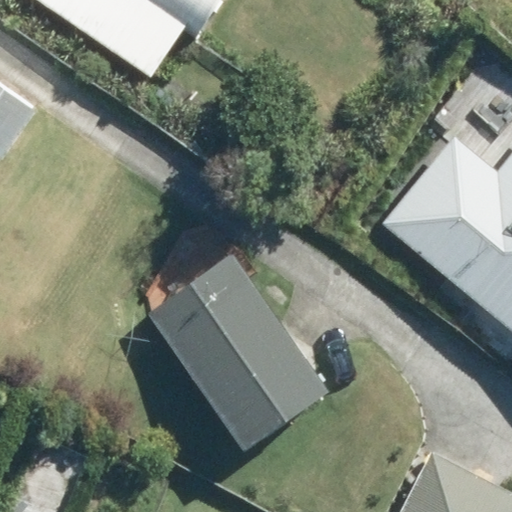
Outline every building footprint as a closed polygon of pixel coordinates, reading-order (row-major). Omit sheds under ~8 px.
[(36,0),(155,82),(189,33),(207,45),(238,0),(36,0)] [(0,75),(0,151),(3,147),(16,156),(49,110),(0,75)] [(389,217),(511,316),(511,151),(469,117),(389,217)] [(348,381),(247,251),(166,316),(267,445),(348,381)] [(410,511),(511,511),(511,484),(440,449),(410,511)]
